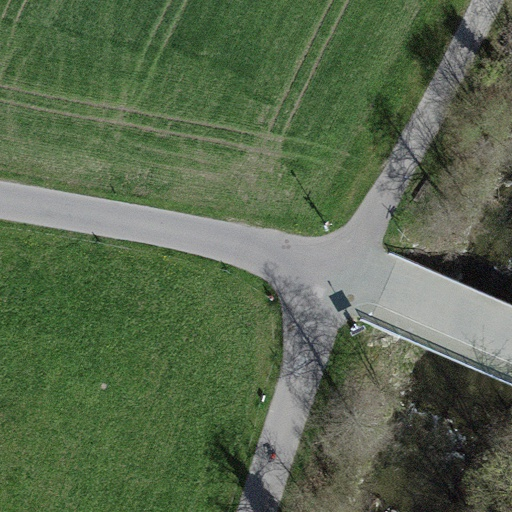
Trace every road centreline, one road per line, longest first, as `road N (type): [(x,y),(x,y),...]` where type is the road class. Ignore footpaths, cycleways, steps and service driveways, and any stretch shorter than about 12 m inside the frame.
road 1 (track): [(0,204),(226,237),(342,283)]
road 2 (track): [(342,283),(468,0)]
road 3 (track): [(244,511),(342,283)]
road 4 (track): [(342,283),(511,355)]
